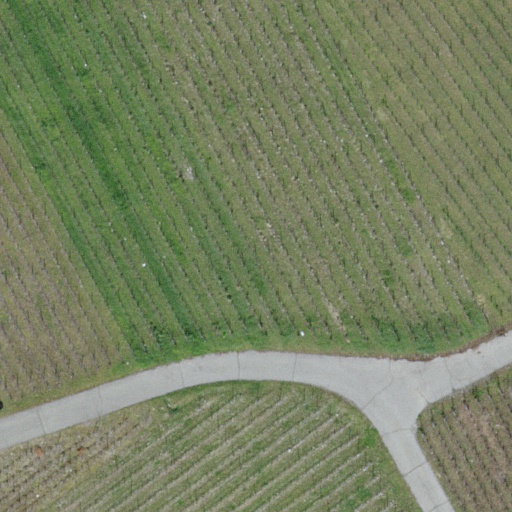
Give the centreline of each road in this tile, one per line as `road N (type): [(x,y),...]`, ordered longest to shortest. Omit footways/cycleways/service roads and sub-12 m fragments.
road 1 (unclassified): [(383,405),(342,384),(255,368),(89,403),(0,435)]
road 2 (track): [(511,352),(383,405)]
road 3 (unclassified): [(383,405),(441,511)]
